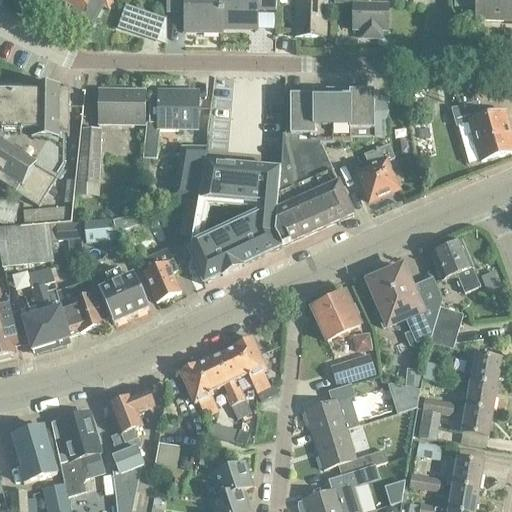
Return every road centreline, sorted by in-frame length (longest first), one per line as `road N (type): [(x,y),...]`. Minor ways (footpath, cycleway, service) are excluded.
road 1 (residential): [(435,67),(80,62),(0,26)]
road 2 (unclassified): [(0,398),(151,350),(302,277)]
road 3 (residential): [(277,511),(302,277)]
road 4 (unclassified): [(302,277),(499,192)]
